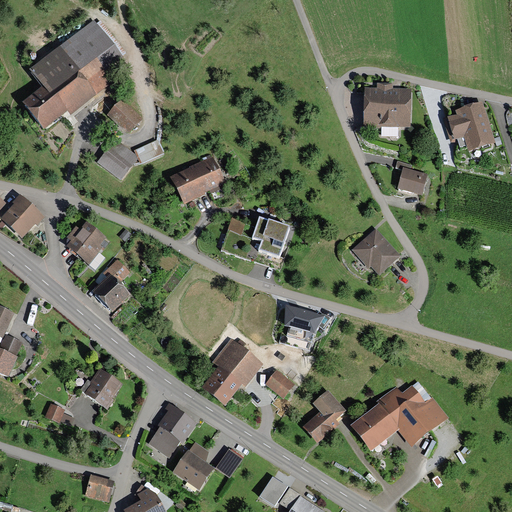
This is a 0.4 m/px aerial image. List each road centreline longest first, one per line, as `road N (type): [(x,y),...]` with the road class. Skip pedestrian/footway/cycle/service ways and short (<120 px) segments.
road 1 (residential): [(511,353),(281,298),(57,198)]
road 2 (tertiary): [(162,379),(371,511)]
road 3 (tertiary): [(44,280),(162,379)]
road 4 (residential): [(121,472),(75,469),(0,447)]
